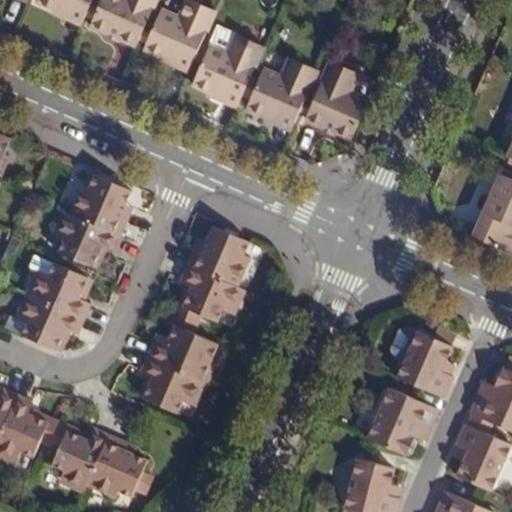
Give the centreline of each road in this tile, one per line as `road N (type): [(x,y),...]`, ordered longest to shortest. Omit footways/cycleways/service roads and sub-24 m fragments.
road 1 (residential): [(235,511),(356,231)]
road 2 (residential): [(194,162),(108,357),(90,369),(54,373)]
road 3 (residential): [(356,231),(456,0)]
road 4 (residential): [(502,296),(416,511)]
road 5 (residential): [(0,77),(194,162)]
road 6 (residential): [(194,162),(356,231)]
road 7 (residential): [(356,231),(502,296)]
